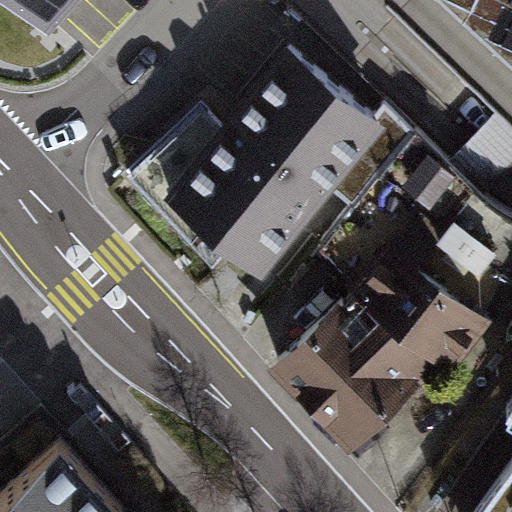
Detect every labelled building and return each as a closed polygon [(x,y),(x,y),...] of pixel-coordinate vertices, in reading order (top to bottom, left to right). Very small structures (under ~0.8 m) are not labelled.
[(70,0),(28,0),(52,21),(70,0)] [(511,0),(434,0),(511,71),(511,0)] [(225,130),(201,105),(129,174),(211,259),(229,242),(260,268),(329,185),(356,202),(322,244),(360,275),(453,162),(390,111),(378,125),(288,52),(225,130)] [(453,162),(360,275),(282,365),(353,443),(446,360),(461,371),(496,324),(484,316),(499,285),(511,294),(511,213),(504,210),(453,162)] [(511,511),(511,398),(506,408),(511,411),(511,459),(475,511),(511,511)] [(128,511),(59,434),(0,486),(0,511),(128,511)]
